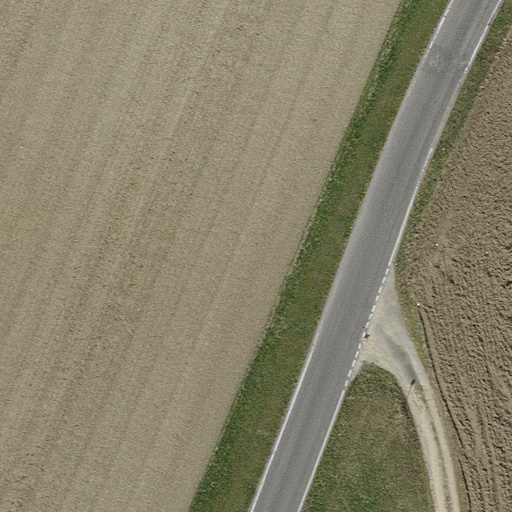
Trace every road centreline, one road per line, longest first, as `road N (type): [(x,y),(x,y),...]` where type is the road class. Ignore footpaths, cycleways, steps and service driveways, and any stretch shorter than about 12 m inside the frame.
road 1 (unclassified): [(479,0),(415,137),(276,511)]
road 2 (track): [(449,511),(416,381),(359,288)]
